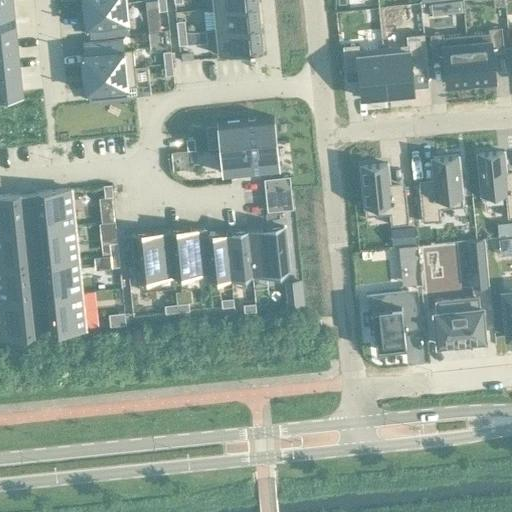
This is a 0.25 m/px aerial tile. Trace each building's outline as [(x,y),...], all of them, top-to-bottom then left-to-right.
[(165,0),(156,0),(158,12),(166,11),(165,0)] [(255,0),(205,0),(207,10),(256,5),(255,0)] [(442,2),(430,4),(431,16),(443,14),(442,2)] [(123,3),(86,7),(89,36),(126,32),(123,3)] [(256,5),(207,10),(207,11),(214,10),(216,29),(209,30),(209,31),(258,26),(256,5)] [(6,8),(0,8),(0,30),(8,30),(6,8)] [(159,21),(147,22),(148,32),(160,31),(159,21)] [(183,22),(175,22),(176,34),(185,33),(183,22)] [(258,26),(209,31),(211,54),(260,49),(258,26)] [(488,32),(465,35),(470,83),(494,80),(491,53),(503,52),(500,27),(488,28),(488,32)] [(8,30),(0,30),(0,52),(10,52),(8,30)] [(186,45),(185,33),(176,34),(178,46),(186,45)] [(442,33),(429,34),(431,59),(443,58),(446,85),(470,83),(465,35),(442,37),(442,33)] [(406,45),(382,47),(387,95),(391,95),(391,99),(409,97),(408,93),(413,92),(411,71),(426,69),(423,34),(405,36),(406,45)] [(83,66),(84,72),(134,67),(132,49),(123,50),(123,49),(122,49),(121,39),(83,43),(84,54),(85,66),(83,66)] [(357,45),(342,46),(345,77),(358,76),(361,98),(366,97),(366,101),(383,99),(383,95),(387,95),(382,47),(358,50),(357,45)] [(170,51),(162,52),(163,64),(172,63),(170,51)] [(10,52),(0,52),(0,74),(13,74),(10,52)] [(173,75),(172,63),(163,64),(165,76),(173,75)] [(134,67),(84,72),(84,79),(87,78),(88,90),(89,101),(127,97),(126,87),(127,87),(127,86),(136,86),(134,67)] [(13,74),(0,74),(0,97),(15,96),(13,74)] [(273,118),(217,123),(220,148),(275,143),(273,118)] [(192,139),(184,140),(185,152),(193,151),(192,139)] [(275,143),(220,148),(222,173),(278,167),(275,143)] [(502,152),(477,155),(481,200),(505,197),(507,218),(511,217),(511,176),(505,177),(504,172),(502,152)] [(178,153),(170,154),(171,170),(180,169),(178,153)] [(419,186),(418,186),(422,222),(440,221),(438,209),(462,207),(457,157),(431,159),(433,180),(434,185),(419,186)] [(386,164),(360,167),(365,217),(389,214),(390,226),(408,224),(404,188),(403,188),(388,189),(388,184),(386,164)] [(264,192),(290,190),(289,177),(263,179),(264,192)] [(111,185),(103,185),(104,197),(111,197),(112,197),(111,185)] [(67,189),(37,192),(41,227),(70,224),(67,189)] [(290,190),(264,192),(266,212),(292,210),(290,190)] [(17,194),(0,195),(0,231),(21,229),(17,194)] [(70,224),(41,227),(44,262),(74,259),(70,224)] [(283,227),(247,231),(252,275),(287,271),(283,227)] [(413,227),(389,229),(391,246),(415,244),(413,227)] [(203,228),(168,232),(172,275),(207,271),(207,279),(208,279),(203,228)] [(204,228),(203,228),(208,279),(230,277),(226,234),(204,236),(204,228)] [(21,229),(0,231),(0,266),(25,264),(21,229)] [(247,231),(226,234),(230,277),(252,275),(247,231)] [(168,232),(132,235),(137,279),(172,275),(168,232)] [(511,237),(497,240),(499,255),(511,254),(511,237)] [(471,288),(487,286),(483,240),(467,242),(471,288)] [(117,243),(115,243),(108,244),(109,254),(110,255),(118,255),(117,243)] [(400,247),(404,286),(420,284),(416,245),(400,247)] [(119,267),(118,255),(110,255),(111,268),(119,267)] [(74,259),(44,262),(48,297),(78,294),(74,259)] [(25,264),(0,266),(0,302),(28,299),(25,264)] [(407,290),(366,294),(367,308),(369,333),(373,333),(375,350),(405,347),(403,330),(408,329),(408,323),(419,322),(417,302),(409,303),(407,290)] [(511,292),(503,293),(507,337),(511,336),(511,292)] [(78,294),(48,297),(51,333),(81,330),(78,294)] [(289,308),(302,307),(301,296),(288,297),(289,308)] [(220,300),(221,308),(233,307),(232,298),(220,300)] [(437,312),(434,312),(437,344),(484,339),(480,307),(477,308),(476,298),(436,302),(437,312)] [(28,299),(0,302),(0,319),(2,338),(32,335),(28,299)] [(175,304),(176,312),(188,311),(187,303),(175,304)] [(242,304),(243,313),(255,311),(254,303),(242,304)] [(164,305),(164,314),(176,312),(175,304),(164,305)] [(124,313),(108,314),(109,327),(125,325),(124,313)]
